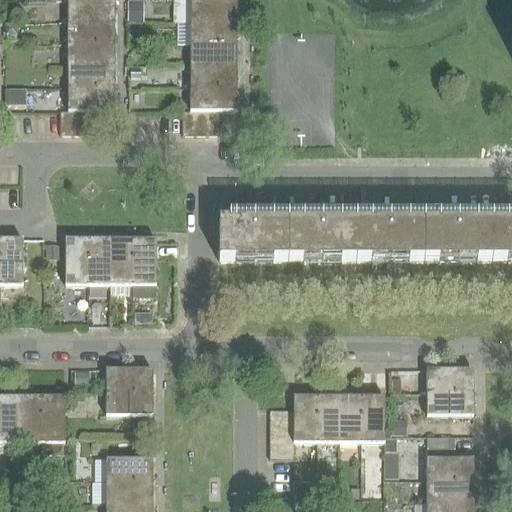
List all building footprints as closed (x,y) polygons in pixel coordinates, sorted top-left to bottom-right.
[(128,3),(128,25),(143,25),(143,3),(128,3)] [(236,3),(190,3),(190,25),(236,25),(236,3)] [(68,25),(68,27),(114,27),(114,4),(68,4),(68,21),(68,25)] [(236,25),(190,25),(190,48),(236,48),(236,25)] [(16,26),(5,26),(5,37),(16,37),(16,26)] [(68,27),(68,48),(114,49),(114,27),(68,27)] [(68,48),(68,70),(114,70),(114,49),(68,48)] [(236,48),(190,48),(190,70),(236,70),(236,48)] [(68,70),(68,92),(114,92),(114,70),(68,70)] [(236,92),(236,70),(190,70),(190,92),(236,92)] [(130,72),(130,81),(140,81),(140,72),(130,72)] [(5,92),(5,109),(26,109),(26,92),(5,92)] [(97,115),(114,115),(114,92),(68,92),(68,115),(72,115),(84,115),(97,115)] [(219,115),(236,115),(236,92),(190,92),(190,115),(194,115),(207,115),(219,115)] [(59,115),(59,116),(59,139),(72,139),(72,115),(68,115),(59,115)] [(84,139),(84,115),(72,115),(72,139),(84,139)] [(84,139),(97,139),(97,115),(84,115),(84,139)] [(182,115),(182,119),(182,139),(194,139),(194,115),(190,115),(182,115)] [(194,139),(207,139),(207,115),(194,115),(194,139)] [(207,115),(207,139),(219,139),(219,115),(207,115)] [(219,225),(219,265),(235,265),(272,265),(303,265),(340,265),(371,265),(408,265),(439,265),(476,266),(489,266),(507,266),(511,265),(511,225),(230,225),(229,225),(219,225)] [(0,243),(0,289),(22,289),(22,243),(0,243)] [(65,243),(65,289),(88,289),(88,243),(65,243)] [(88,243),(88,289),(110,289),(110,243),(88,243)] [(110,243),(110,289),(132,289),(132,243),(110,243)] [(156,289),(156,243),(132,243),(132,289),(132,301),(155,301),(155,289),(156,289)] [(46,248),(46,261),(58,261),(58,248),(46,248)] [(134,316),(134,326),(152,326),(152,316),(134,316)] [(152,374),(106,374),(106,397),(152,397),(152,374)] [(473,374),(427,374),(427,397),(473,397),(473,374)] [(86,387),(86,377),(75,377),(75,387),(86,387)] [(391,383),(391,395),(400,396),(400,383),(391,383)] [(106,420),(152,420),(152,397),(106,397),(106,420)] [(427,420),(473,420),(473,397),(427,397),(427,420)] [(0,400),(0,447),(19,448),(19,401),(0,400)] [(19,401),(19,448),(41,448),(41,401),(19,401)] [(41,460),(63,460),(63,448),(64,448),(64,401),(41,401),(41,448),(41,460)] [(317,401),(294,401),(294,414),(294,426),(294,439),(294,447),(317,447),(317,401)] [(317,401),(317,447),(339,447),(339,401),(317,401)] [(339,401),(339,447),(361,447),(361,401),(339,401)] [(384,447),(384,401),(361,401),(361,447),(384,447)] [(294,414),(269,414),(269,426),(294,426),(294,414)] [(386,423),(386,440),(406,440),(406,423),(386,423)] [(294,426),(269,426),(269,439),(294,439),(294,426)] [(294,439),(269,439),(269,451),(294,451),(294,447),(294,439)] [(397,442),(385,442),(385,455),(397,455),(397,442)] [(426,463),(426,486),(473,486),(473,467),(473,463),(454,463),(454,452),(454,442),(426,442),(426,452),(426,463)] [(269,463),(290,463),(294,463),(294,451),(269,451),(269,463)] [(152,486),(152,463),(106,463),(106,486),(152,486)] [(152,486),(106,486),(106,508),(152,508),(152,486)] [(315,486),(301,486),(301,502),(315,502),(315,486)] [(426,486),(426,508),(473,508),(473,486),(426,486)] [(351,492),(350,503),(360,503),(360,492),(351,492)]
